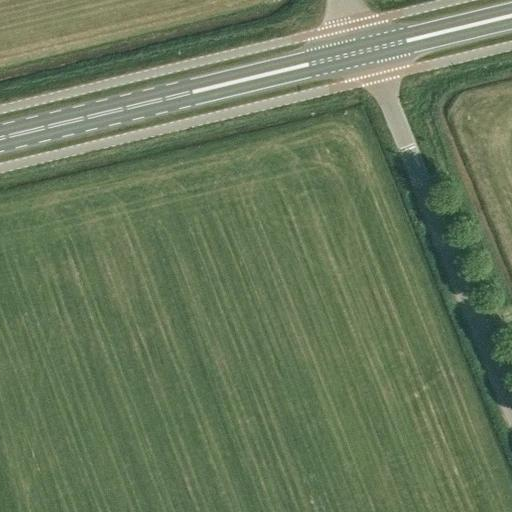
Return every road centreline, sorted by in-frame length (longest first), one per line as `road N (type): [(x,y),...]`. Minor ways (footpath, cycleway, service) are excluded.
road 1 (unclassified): [(511,409),(364,51)]
road 2 (primary): [(0,140),(364,51)]
road 3 (primary): [(364,51),(511,16)]
